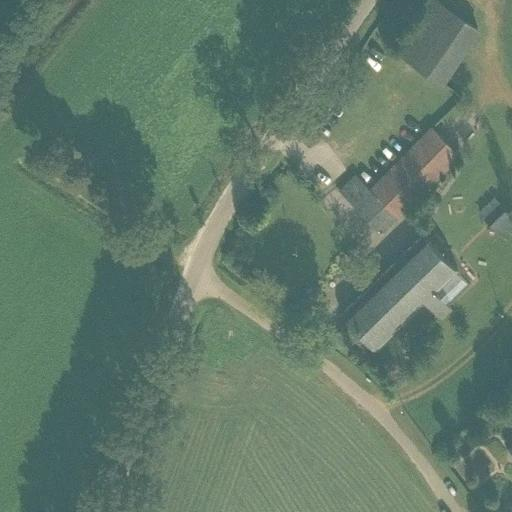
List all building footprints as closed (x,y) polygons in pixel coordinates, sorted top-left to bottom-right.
[(426,0),(392,51),(438,84),(475,29),(434,0),(426,0)] [(338,191),(380,233),(394,219),(456,155),(429,129),(369,189),(354,175),(338,191)] [(498,204),(483,217),(494,229),(509,216),(498,204)] [(422,234),(340,313),(375,349),(375,348),(423,301),(440,319),(450,309),(449,307),(471,286),(455,271),(457,270),(422,234)] [(511,433),(503,440),(511,451),(511,433)] [(466,458),(482,476),(493,467),(477,449),(466,458)]
